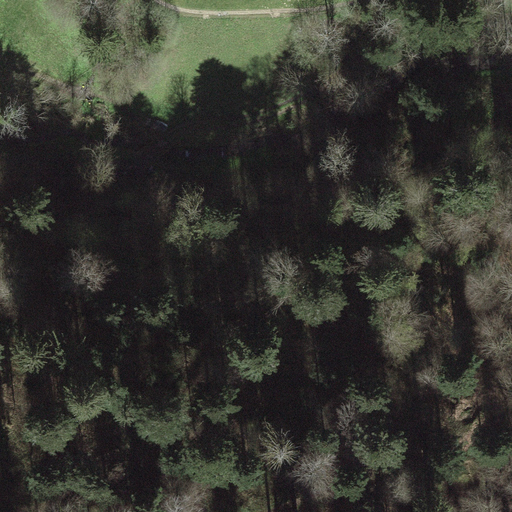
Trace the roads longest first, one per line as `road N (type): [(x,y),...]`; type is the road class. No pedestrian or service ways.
road 1 (track): [(152,0),(189,16),(380,2),(511,18)]
road 2 (track): [(511,404),(253,511)]
